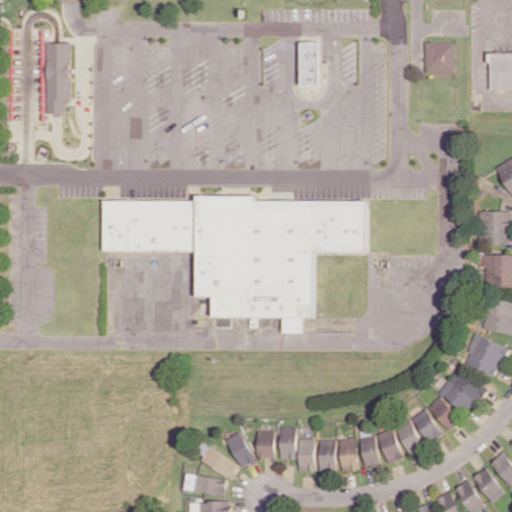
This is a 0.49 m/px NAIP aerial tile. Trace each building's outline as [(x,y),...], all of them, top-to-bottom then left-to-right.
[(321,42),(302,41),(301,84),(320,84),(321,42)] [(72,99),(72,42),(47,42),(47,112),(65,112),(65,99),(72,99)] [(426,72),(455,72),(456,42),(426,42),(426,72)] [(369,200),(258,200),(258,195),(199,195),(199,200),(106,200),(105,250),(199,250),(199,296),(215,296),(215,316),(284,316),(284,332),(304,332),(304,316),(315,317),(315,251),(369,251),(369,200)] [(479,242),(511,243),(511,210),(479,210),(479,242)] [(511,285),(511,253),(479,254),(480,266),(487,266),(487,286),(511,285)] [(486,330),(511,331),(511,300),(488,298),(486,330)] [(510,346),(476,332),(468,351),(471,353),(467,364),(497,377),(510,346)] [(470,413),(488,389),(459,367),(441,392),(470,413)] [(450,430),(462,419),(442,395),(430,406),(450,430)] [(431,443),(444,434),(427,407),(414,416),(431,443)] [(397,426),(411,454),(425,447),(411,419),(397,426)] [(282,457),(298,458),(298,426),(282,426),(282,457)] [(405,457),(394,427),(378,433),(390,463),(405,457)] [(243,467),(257,459),(242,430),(228,438),(243,467)] [(276,430),(259,430),(259,458),(276,457),(276,430)] [(365,466),(380,465),(378,431),(362,432),(365,466)] [(343,470),(359,469),(358,437),(342,438),(343,470)] [(317,470),(317,438),(300,438),(300,470),(317,470)] [(321,470),(337,470),(338,439),(321,439),(321,470)] [(231,477),(239,463),(212,445),(203,459),(231,477)] [(511,459),(505,451),(492,462),(511,485),(511,459)] [(493,501),(506,492),(488,466),(475,476),(493,501)] [(186,490),(226,493),(227,477),(187,474),(186,490)] [(470,511),(476,511),(486,508),(473,479),(458,486),(470,511)] [(439,497),(445,511),(462,511),(454,491),(439,497)] [(232,511),(232,501),(192,500),(191,511),(232,511)] [(418,507),(419,511),(438,511),(433,500),(418,507)]
